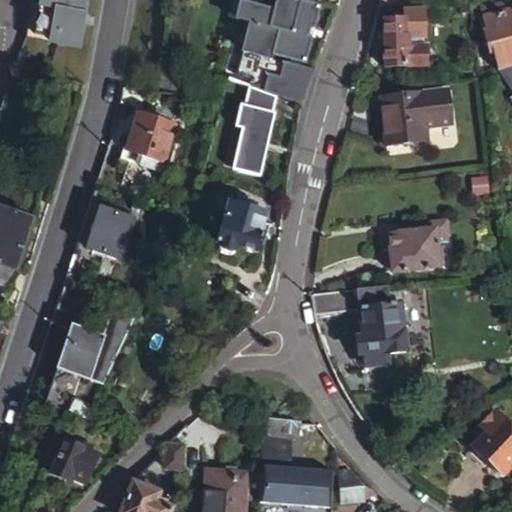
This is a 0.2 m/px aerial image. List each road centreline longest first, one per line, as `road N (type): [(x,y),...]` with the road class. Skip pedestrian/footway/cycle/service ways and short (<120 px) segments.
road 1 (residential): [(116,0),(95,118),(0,419)]
road 2 (residential): [(360,0),(309,175),(289,291),(294,336)]
road 3 (residential): [(294,336),(234,356),(84,511)]
road 4 (unclassified): [(294,336),(357,446),(426,511)]
